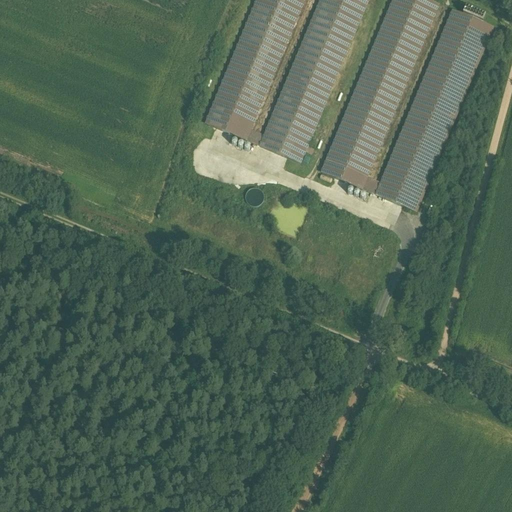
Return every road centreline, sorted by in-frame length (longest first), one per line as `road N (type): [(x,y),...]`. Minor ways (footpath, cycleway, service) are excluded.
road 1 (track): [(0,201),(495,413)]
road 2 (track): [(511,71),(425,382)]
road 3 (track): [(351,349),(264,511)]
